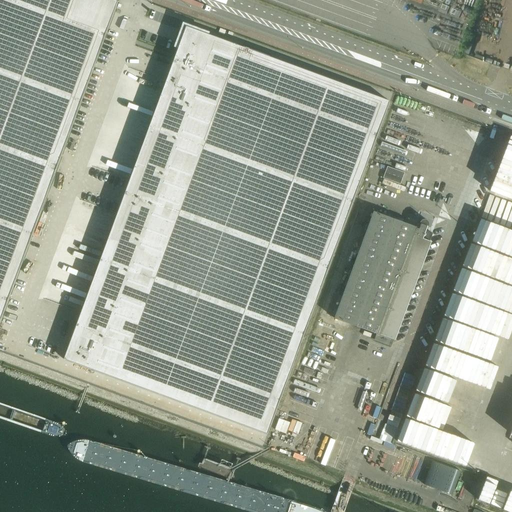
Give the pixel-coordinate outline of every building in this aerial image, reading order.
[(0,0),(0,324),(118,2),(111,0),(0,0)] [(482,0),(467,55),(487,60),(503,0),(482,0)] [(81,313),(64,360),(268,435),(390,102),(185,27),(178,47),(179,47),(166,82),(130,181),(118,214),(81,313)] [(387,338),(394,341),(433,234),(426,231),(427,227),(421,225),(420,229),(374,212),(335,319),(378,335),(377,339),(385,342),(387,338)] [(442,319),(427,368),(470,381),(472,375),(476,376),(489,334),(442,319)] [(444,429),(452,407),(430,399),(429,402),(436,404),(434,409),(438,410),(434,419),(429,417),(427,423),(444,429)] [(439,464),(431,487),(452,495),(460,471),(439,464)] [(479,500),(502,509),(511,486),(488,476),(479,500)]
